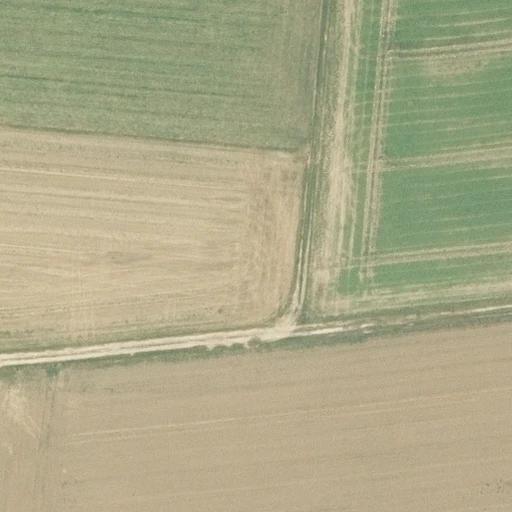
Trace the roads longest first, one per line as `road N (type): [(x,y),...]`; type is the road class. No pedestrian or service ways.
road 1 (track): [(511,310),(0,362)]
road 2 (track): [(291,332),(323,0)]
